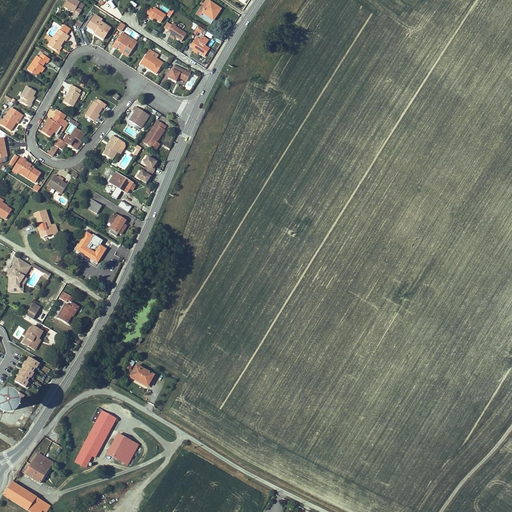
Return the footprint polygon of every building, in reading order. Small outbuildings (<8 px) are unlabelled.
[(75,0),(67,0),(64,6),(74,12),(73,14),(78,17),(82,10),(77,8),(78,6),(83,9),(84,5),(75,0)] [(221,9),(210,2),(206,8),(203,5),(197,15),(211,24),(221,9)] [(150,8),(146,14),(150,16),(154,19),(161,23),(166,15),(154,8),(153,10),(150,8)] [(96,15),(88,27),(95,31),(95,32),(96,30),(97,31),(96,33),(95,34),(104,39),(111,29),(101,22),(102,20),(96,15)] [(173,23),(171,25),(168,23),(164,28),(168,31),(167,32),(170,34),(175,37),(182,42),(187,34),(176,27),(176,25),(173,23)] [(64,26),(61,31),(67,35),(71,30),(64,26)] [(204,30),(198,26),(195,30),(202,34),(204,30)] [(50,43),(48,46),(57,52),(61,47),(65,40),(66,41),(69,37),(61,31),(59,30),(53,38),(50,43)] [(122,33),(113,47),(116,49),(117,47),(121,50),(129,55),(136,46),(135,45),(137,43),(134,40),(132,43),(124,38),(126,35),(122,33)] [(196,38),(190,47),(194,50),(198,52),(205,57),(210,49),(205,46),(208,41),(201,37),(199,40),(196,38)] [(150,50),(148,53),(158,60),(160,57),(150,50)] [(148,53),(141,64),(144,66),(145,65),(150,68),(150,70),(157,74),(164,64),(158,60),(148,53)] [(37,56),(28,70),(33,74),(34,72),(38,75),(40,72),(42,73),(45,69),(42,67),(45,62),(47,63),(50,59),(42,54),(39,58),(37,56)] [(174,66),(168,78),(176,82),(179,77),(180,78),(187,82),(191,74),(187,72),(181,69),(178,68),(174,66)] [(81,91),(72,85),(70,89),(71,89),(64,102),(73,107),(80,95),(79,94),(81,91)] [(27,87),(21,98),(23,99),(21,102),(31,107),(33,104),(30,103),(33,97),(36,92),(27,87)] [(94,102),(85,115),(94,121),(98,114),(103,107),(105,108),(107,105),(98,99),(96,103),(94,102)] [(149,116),(136,107),(133,110),(135,112),(136,112),(135,115),(134,114),(130,121),(141,128),(149,116)] [(2,119),(0,122),(0,124),(11,131),(16,123),(19,118),(21,119),(23,116),(12,108),(4,120),(2,119)] [(66,116),(57,110),(55,114),(56,115),(52,121),(50,119),(46,126),(42,132),(50,137),(54,131),(58,125),(60,126),(61,125),(64,127),(65,128),(68,123),(63,120),(66,116)] [(164,125),(158,121),(144,143),(152,148),(156,142),(155,141),(156,140),(157,141),(164,130),(162,128),(164,125)] [(59,138),(54,145),(58,147),(62,150),(67,144),(74,149),(78,142),(77,141),(78,140),(80,141),(85,134),(76,128),(70,137),(67,135),(63,141),(60,139),(59,138)] [(125,143),(113,136),(111,139),(112,140),(107,149),(104,154),(113,160),(117,153),(121,146),(125,148),(125,146),(125,143)] [(58,147),(54,145),(48,154),(52,157),(58,147)] [(13,167),(19,156),(14,154),(9,164),(13,167)] [(147,165),(145,168),(153,173),(155,170),(154,170),(153,169),(155,165),(157,162),(148,156),(143,163),(147,165)] [(21,158),(15,168),(19,170),(18,172),(35,183),(41,174),(33,169),(32,168),(32,169),(30,168),(31,166),(25,161),(26,160),(21,158)] [(153,173),(145,168),(143,171),(142,171),(137,178),(146,183),(148,181),(151,177),(153,173)] [(113,177),(109,183),(117,188),(122,191),(126,194),(127,192),(128,192),(130,189),(133,184),(116,172),(115,173),(113,177)] [(58,177),(55,175),(48,185),(49,186),(52,188),(62,194),(67,185),(62,181),(57,179),(58,177)] [(116,200),(122,191),(117,188),(111,197),(116,200)] [(86,207),(89,209),(94,201),(91,199),(86,207)] [(102,206),(94,201),(89,209),(97,214),(102,206)] [(122,201),(118,206),(128,213),(132,207),(122,201)] [(0,212),(0,213),(0,215),(6,219),(12,210),(7,207),(7,206),(2,203),(1,205),(0,204),(0,212)] [(46,210),(34,214),(35,218),(37,217),(39,226),(43,236),(53,233),(54,235),(54,236),(58,234),(55,224),(51,225),(46,210)] [(126,221),(114,214),(110,220),(114,222),(113,224),(110,228),(112,229),(110,233),(116,237),(119,233),(124,224),(126,221)] [(43,236),(39,226),(38,226),(42,238),(54,235),(53,233),(43,236)] [(78,251),(96,263),(99,259),(100,260),(104,252),(106,249),(100,245),(95,253),(86,247),(93,236),(87,232),(79,245),(81,247),(78,251)] [(28,265),(18,259),(11,269),(15,271),(10,278),(9,280),(9,290),(13,290),(13,292),(19,292),(20,284),(24,277),(23,272),(28,265)] [(32,263),(31,266),(43,273),(45,274),(46,272),(32,263)] [(51,275),(46,272),(45,274),(43,276),(48,280),(51,275)] [(63,292),(59,298),(67,302),(68,300),(71,303),(74,298),(63,292)] [(70,307),(66,304),(58,318),(67,324),(72,316),(75,310),(77,311),(79,307),(73,303),(70,307)] [(31,306),(26,315),(33,320),(34,319),(39,311),(31,306)] [(12,335),(18,339),(25,330),(19,326),(12,335)] [(31,335),(25,345),(34,350),(39,342),(37,341),(38,339),(39,339),(44,332),(33,326),(32,329),(30,328),(27,333),(31,335)] [(31,335),(27,333),(21,343),(25,345),(31,335)] [(18,377),(15,382),(25,388),(28,383),(27,382),(30,377),(31,378),(34,373),(33,373),(36,368),(37,368),(40,363),(30,358),(27,362),(26,362),(23,367),(24,367),(21,372),(20,372),(17,376),(18,377)] [(136,366),(131,377),(148,386),(154,375),(136,366)] [(6,405),(6,407),(7,408),(7,409),(9,410),(10,410),(12,410),(14,409),(15,408),(15,406),(15,405),(14,403),(13,402),(11,402),(9,402),(8,402),(8,403),(7,404),(6,405)] [(92,420),(96,423),(102,411),(98,409),(92,420)] [(92,456),(95,458),(116,419),(102,411),(96,423),(81,450),(92,456)] [(118,435),(108,454),(128,465),(138,445),(118,435)] [(92,456),(81,450),(75,462),(86,467),(92,456)] [(37,453),(25,474),(40,483),(53,463),(37,453)] [(13,482),(3,496),(29,511),(41,511),(43,511),(47,504),(13,482)]
